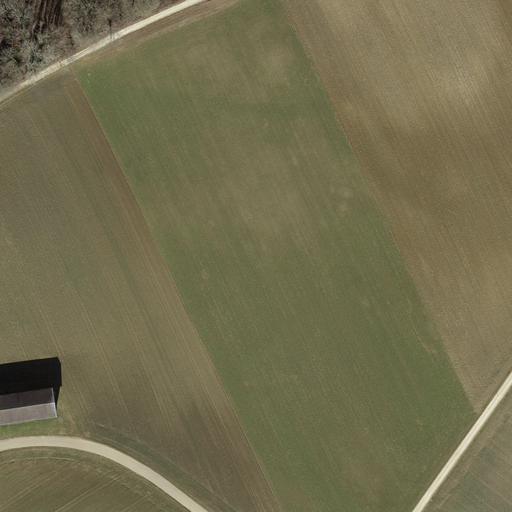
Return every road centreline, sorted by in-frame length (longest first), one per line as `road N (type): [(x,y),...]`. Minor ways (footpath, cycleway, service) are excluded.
road 1 (track): [(199,0),(0,98)]
road 2 (residential): [(200,511),(117,455),(76,443),(0,445)]
road 3 (track): [(511,381),(417,511)]
